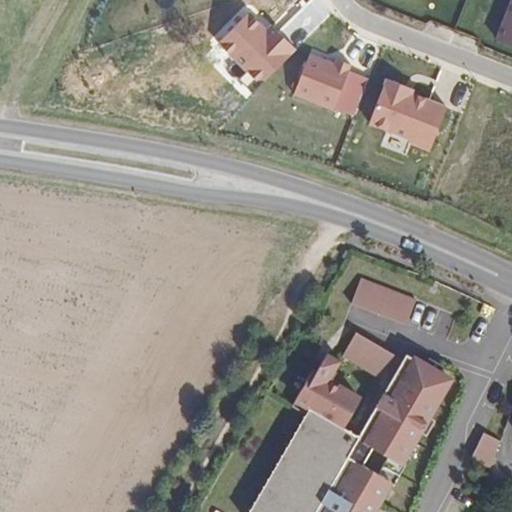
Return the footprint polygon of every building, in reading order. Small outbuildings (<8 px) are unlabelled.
[(511,0),(498,36),(511,41),(511,0)] [(268,26),(252,10),(222,40),(252,70),(244,77),(254,87),(297,46),(273,21),(268,26)] [(352,68),(312,52),(296,93),(336,108),(352,68)] [(416,87),(385,75),(368,121),(414,139),(413,143),(432,150),(450,105),(415,91),(416,87)] [(415,300),(359,278),(349,304),(405,326),(415,300)] [(393,356),(353,333),(339,357),(379,381),(393,356)] [(333,370),(338,362),(325,354),(312,375),(330,386),(337,373),(333,370)] [(447,379),(405,355),(388,386),(394,390),(380,414),(374,411),(354,447),(316,511),(363,511),(367,504),(374,508),(447,379)] [(312,375),(307,372),(288,408),(301,416),(339,438),(358,402),(330,386),(312,375)] [(339,438),(301,416),(245,511),(316,511),(354,447),(339,438)] [(488,471),(497,443),(486,437),(482,446),(473,464),(488,471)]
